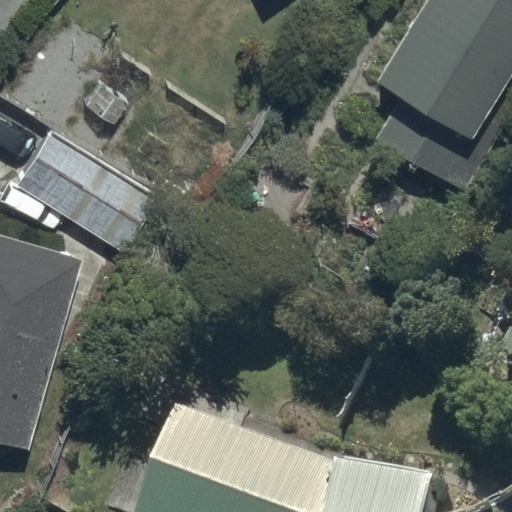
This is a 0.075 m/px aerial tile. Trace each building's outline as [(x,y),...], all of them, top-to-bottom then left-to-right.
[(511,0),(419,0),(366,89),(394,105),(371,145),(454,195),(511,98),(511,0)] [(371,0),(389,10),(394,0),(371,0)] [(43,135),(11,186),(121,255),(153,204),(43,135)] [(0,444),(23,451),(77,262),(0,239),(0,444)] [(349,493),(181,433),(152,511),(437,511),(438,509),(349,493)]
